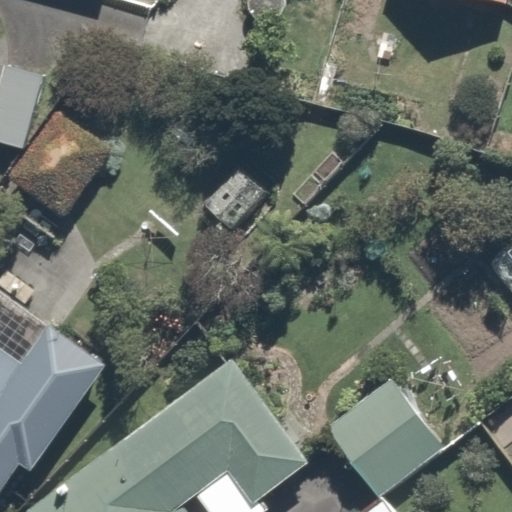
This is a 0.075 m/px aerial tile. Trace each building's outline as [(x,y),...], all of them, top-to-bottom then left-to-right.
[(0,136),(18,140),(34,60),(0,52),(0,136)] [(105,148),(46,106),(2,169),(61,210),(105,148)] [(26,464),(99,368),(0,293),(0,452),(4,447),(26,464)] [(511,335),(511,393),(475,420),(503,460),(511,453),(511,328),(509,331),(511,335)] [(368,484),(428,438),(369,359),(289,420),(233,345),(18,508),(20,511),(251,511),(264,503),(252,487),(327,430),(368,484)] [(400,511),(381,486),(346,511),(400,511)]
